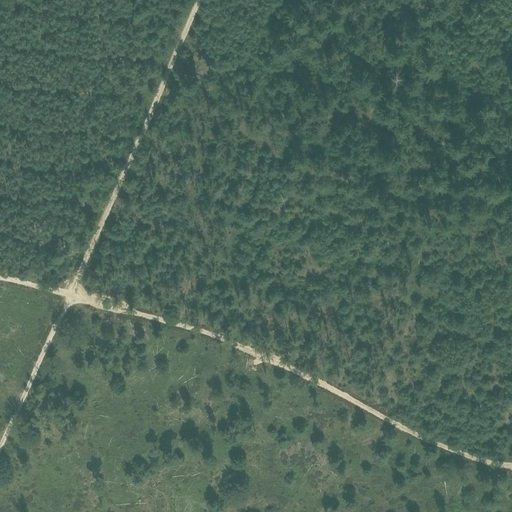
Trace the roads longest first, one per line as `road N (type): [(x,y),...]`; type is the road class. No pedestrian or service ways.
road 1 (track): [(511,466),(478,458),(234,343),(71,293)]
road 2 (track): [(203,0),(71,293)]
road 3 (track): [(0,453),(71,293)]
